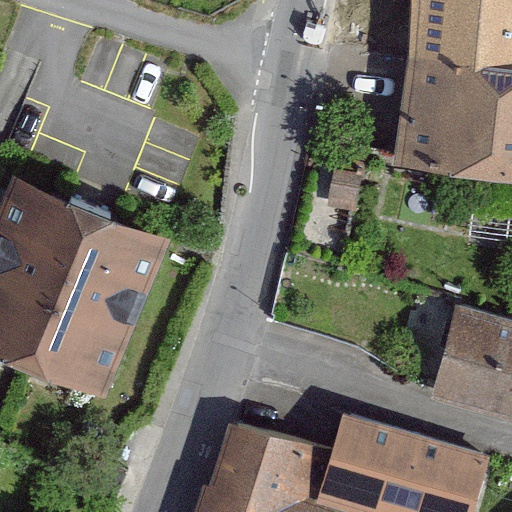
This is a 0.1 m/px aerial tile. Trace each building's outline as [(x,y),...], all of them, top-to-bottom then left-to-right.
[(511,0),(430,0),(423,59),(511,69),(511,0)] [(511,69),(423,59),(411,172),(511,181),(511,69)] [(371,181),(347,175),(337,212),(361,218),(371,181)] [(180,249),(22,188),(0,244),(0,357),(120,404),(180,249)] [(511,331),(463,318),(442,393),(511,412),(511,331)] [(352,511),(338,508),(351,462),(241,431),(218,511),(352,511)] [(484,511),(496,471),(360,433),(351,462),(338,508),(352,511),(484,511)]
